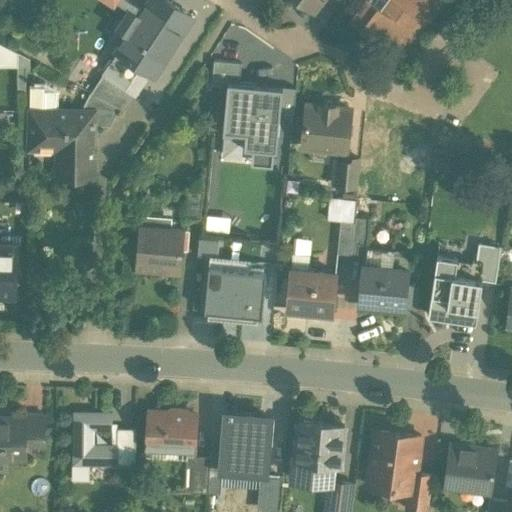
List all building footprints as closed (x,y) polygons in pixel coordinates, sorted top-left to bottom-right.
[(118,0),(131,8),(130,8),(138,13),(142,7),(131,0),(118,0)] [(167,0),(151,0),(118,51),(119,51),(149,71),(154,74),(192,16),(167,0)] [(301,0),(315,10),(322,0),(301,0)] [(391,0),(383,12),(368,0),(352,21),(392,50),(398,43),(420,13),(421,13),(416,9),(421,0),(391,0)] [(421,0),(416,9),(421,13),(420,13),(432,22),(448,0),(421,0)] [(19,52),(0,42),(0,82),(18,83),(19,68),(19,52)] [(119,51),(92,93),(120,107),(124,109),(149,71),(119,51)] [(27,68),(19,68),(18,83),(27,83),(27,68)] [(58,91),(46,83),(35,83),(36,81),(32,81),(32,109),(58,109),(58,91)] [(282,86),(258,84),(258,88),(239,86),(239,82),(227,81),(223,131),(245,133),(244,138),(253,138),(252,147),(276,150),(282,86)] [(92,93),(91,93),(83,110),(96,110),(97,110),(96,125),(111,125),(120,107),(92,93)] [(336,105),(322,104),(322,106),(307,104),(303,146),(347,150),(351,109),(336,107),(336,105)] [(32,109),(31,109),(30,148),(58,149),(58,177),(95,177),(96,125),(96,110),(83,110),(58,109),(32,109)] [(361,159),(345,157),(344,169),(335,168),(334,184),(358,186),(361,159)] [(203,190),(188,189),(186,217),(201,218),(203,190)] [(372,199),(358,197),(356,216),(370,217),(372,199)] [(370,217),(356,216),(355,222),(352,254),(366,256),(370,217)] [(355,222),(341,220),(338,253),(352,254),(355,222)] [(185,228),(141,224),(137,262),(170,265),(170,270),(182,271),(185,228)] [(219,240),(201,238),(199,252),(217,254),(219,240)] [(0,292),(17,293),(19,243),(0,242),(0,292)] [(501,250),(484,247),(480,271),(498,274),(501,250)] [(267,263),(209,256),(204,309),(261,316),(267,263)] [(410,268),(363,263),(359,303),(406,308),(406,307),(408,284),(410,268)] [(338,272),(291,268),(287,308),(334,312),(338,272)] [(483,278),(436,270),(430,305),(459,309),(457,318),(476,321),(483,278)] [(420,286),(408,284),(406,307),(418,309),(420,286)] [(274,412),(223,408),(219,470),(269,474),(274,412)] [(94,429),(112,430),(112,411),(73,410),(72,464),(118,465),(118,463),(118,443),(117,443),(94,443),(94,429)] [(197,413),(150,410),(148,438),(164,439),(164,446),(195,448),(197,413)] [(45,413),(27,413),(27,415),(28,416),(27,442),(44,442),(45,413)] [(27,415),(0,415),(0,458),(27,459),(27,442),(28,416),(27,415)] [(345,424),(300,419),(296,457),(297,457),(295,477),(324,480),(325,474),(331,475),(332,461),(341,462),(345,424)] [(118,443),(118,463),(136,463),(136,429),(117,428),(117,443),(118,443)] [(421,435),(376,428),(368,484),(408,489),(414,490),(417,472),(421,435)] [(450,443),(445,485),(446,480),(477,484),(476,489),(492,491),(497,449),(450,443)] [(210,455),(188,454),(186,490),(208,491),(210,455)] [(434,474),(417,472),(414,490),(408,489),(405,507),(429,510),(434,474)] [(281,477),(265,475),(262,507),(278,509),(281,477)] [(350,511),(355,483),(329,480),(324,511),(350,511)] [(508,511),(510,500),(490,497),(488,511),(508,511)]
